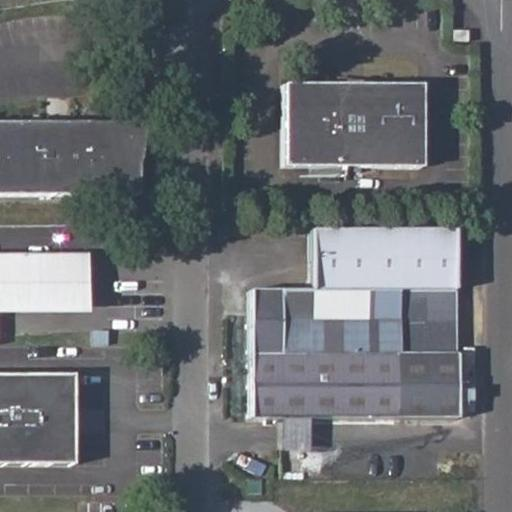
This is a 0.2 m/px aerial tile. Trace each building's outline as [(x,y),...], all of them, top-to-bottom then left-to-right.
[(452,26),(452,43),(464,42),(463,27),(452,26)] [(285,89),(285,172),(423,174),(423,89),(285,89)] [(0,196),(130,198),(130,128),(37,130),(37,124),(0,124),(0,196)] [(88,254),(0,253),(0,304),(88,304),(88,254)] [(249,296),(249,355),(453,355),(454,295),(249,296)] [(453,355),(249,355),(249,421),(453,420),(453,355)] [(69,378),(0,376),(0,466),(68,468),(69,378)] [(259,482),(248,482),(247,494),(259,494),(259,482)]
